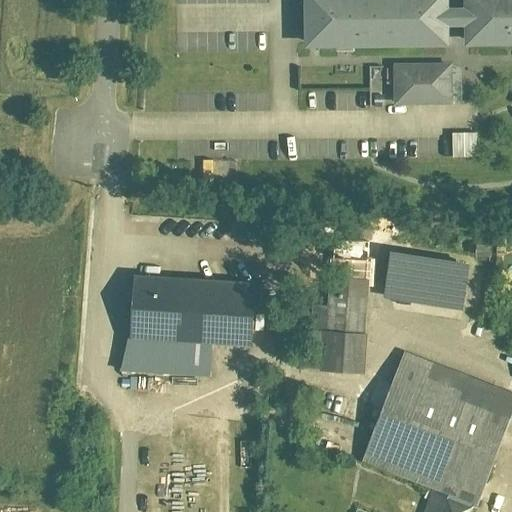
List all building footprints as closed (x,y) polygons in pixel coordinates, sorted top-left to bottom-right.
[(511,0),(475,0),(475,8),(461,8),(460,0),(304,0),(306,52),(462,50),(462,34),(476,33),(477,49),(511,48),(511,0)] [(457,67),(399,69),(399,109),(459,108),(457,67)] [(449,132),(449,157),(475,156),(474,132),(449,132)] [(190,181),(212,182),(213,160),(191,160),(190,181)] [(348,239),(369,241),(370,225),(349,223),(348,239)] [(381,252),(375,299),(458,309),(460,290),(469,291),(472,263),(381,252)] [(253,288),(132,277),(126,339),(248,350),(253,288)] [(305,370),(360,373),(365,279),(327,277),(325,305),(309,304),(305,370)] [(479,511),(511,426),(511,395),(398,352),(353,471),(462,511),(479,511)]
